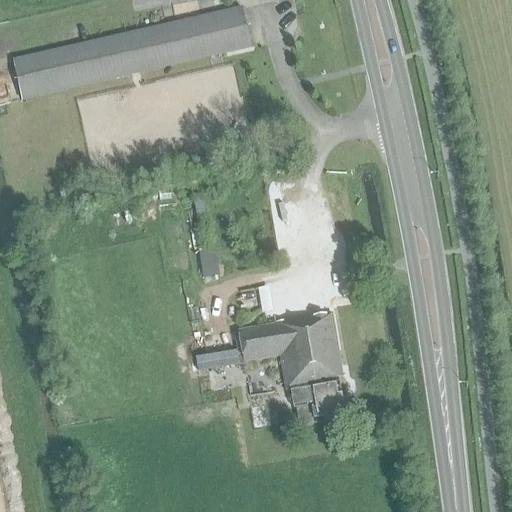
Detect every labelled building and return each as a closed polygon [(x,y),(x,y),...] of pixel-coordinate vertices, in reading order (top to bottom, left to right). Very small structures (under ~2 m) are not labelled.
[(13,62),(22,100),(251,48),(242,10),(210,17),(207,7),(199,9),(201,19),(13,62)] [(265,153),(274,151),(272,142),(263,145),(265,153)] [(202,197),(192,199),(198,232),(207,230),(202,197)] [(158,206),(169,273),(191,270),(180,202),(158,206)] [(198,232),(195,232),(198,253),(214,251),(210,230),(207,230),(198,232)] [(214,251),(198,253),(202,279),(219,276),(217,265),(216,265),(214,251)] [(274,328),(237,335),(242,365),(278,359),(284,393),(290,392),(293,410),(297,409),(300,424),(314,421),(315,424),(344,419),(337,379),(342,378),(331,317),(274,327),(274,328)] [(198,373),(239,365),(236,349),(195,357),(198,373)]
